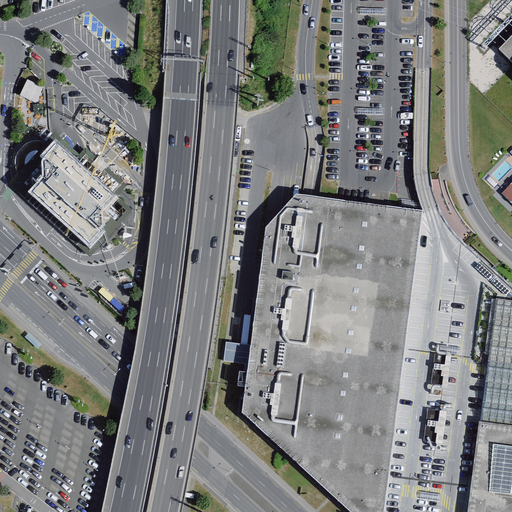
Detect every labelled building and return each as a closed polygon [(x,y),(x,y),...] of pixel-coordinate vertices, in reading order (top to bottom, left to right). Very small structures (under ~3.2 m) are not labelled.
[(37,103),(43,86),(26,80),(20,97),(37,103)] [(90,257),(133,210),(118,195),(127,185),(86,147),(76,158),(51,136),(45,142),(41,141),(36,140),(31,141),(25,144),(22,146),(19,149),(17,153),(15,158),(15,163),(16,169),(18,172),(8,183),(13,188),(90,257)] [(511,184),(503,195),(511,202),(511,184)] [(511,511),(511,285),(495,271),(446,221),(432,209),(405,206),(387,204),(337,199),(296,194),(265,233),(245,415),(348,511),(511,511)] [(246,364),(249,346),(243,345),(240,363),(246,364)] [(237,386),(244,387),(245,372),(238,371),(237,386)]
